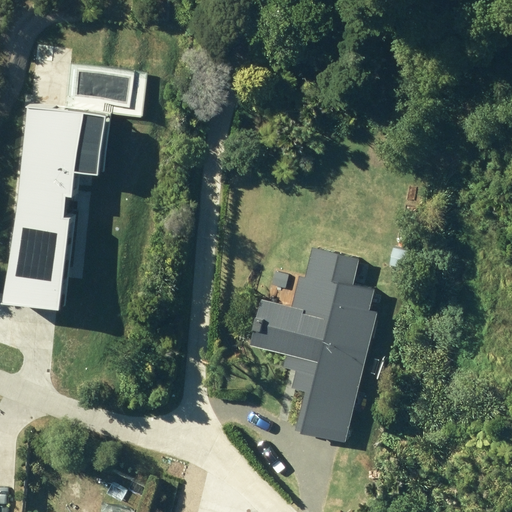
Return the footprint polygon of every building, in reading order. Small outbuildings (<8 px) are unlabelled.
[(216,179),(211,295),(278,298),(282,182),(281,182),(283,153),(253,152),(251,181),(216,179)] [(38,374),(46,376),(49,369),(40,366),(38,374)] [(47,391),(56,392),(58,384),(48,382),(47,391)] [(123,391),(132,393),(134,385),(125,382),(123,391)] [(357,492),(342,511),(375,511),(378,508),(357,492)]
